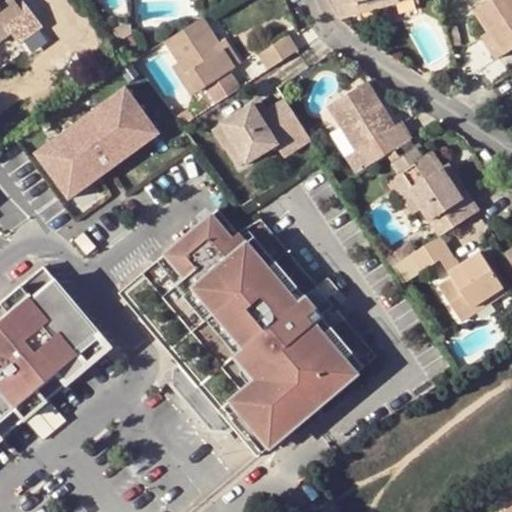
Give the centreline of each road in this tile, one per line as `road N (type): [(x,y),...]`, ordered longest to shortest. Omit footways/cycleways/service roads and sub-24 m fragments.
road 1 (residential): [(511,151),(342,45),(316,0)]
road 2 (residential): [(120,382),(136,357),(129,338),(52,245),(30,245),(0,271)]
road 3 (residential): [(274,479),(406,367)]
road 4 (residential): [(0,482),(120,382)]
